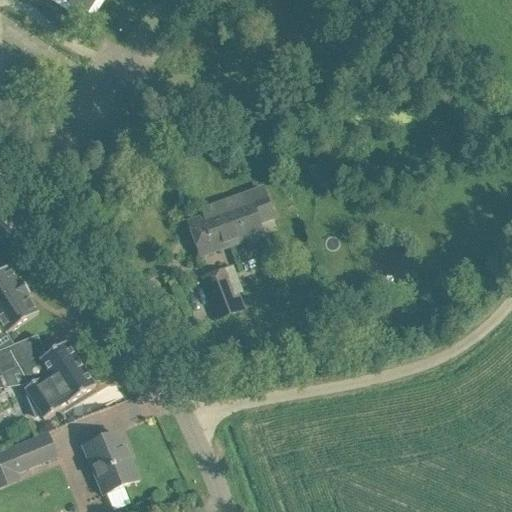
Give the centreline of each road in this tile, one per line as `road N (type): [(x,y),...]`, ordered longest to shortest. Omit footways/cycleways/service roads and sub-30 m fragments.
road 1 (unclassified): [(188,412),(436,359),(511,298)]
road 2 (unclassified): [(188,412),(99,274),(49,221)]
